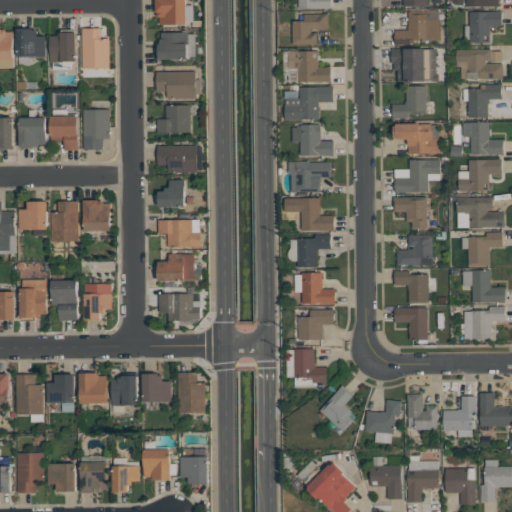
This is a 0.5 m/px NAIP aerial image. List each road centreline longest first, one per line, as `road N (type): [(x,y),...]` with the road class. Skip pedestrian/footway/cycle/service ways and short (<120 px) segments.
road 1 (residential): [(361,0),(368,368)]
road 2 (tertiary): [(265,349),(260,0)]
road 3 (residential): [(128,0),(132,349)]
road 4 (tertiary): [(223,0),(226,348)]
road 5 (residential): [(0,349),(226,348)]
road 6 (tertiary): [(226,348),(228,511)]
road 7 (residential): [(368,368),(511,365)]
road 8 (residential): [(0,178),(131,177)]
road 9 (residential): [(0,7),(129,7)]
